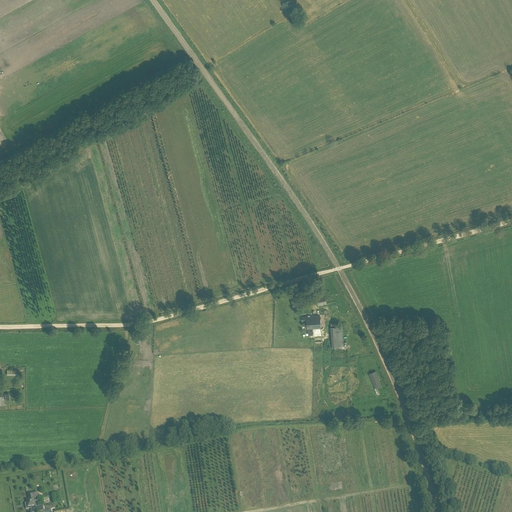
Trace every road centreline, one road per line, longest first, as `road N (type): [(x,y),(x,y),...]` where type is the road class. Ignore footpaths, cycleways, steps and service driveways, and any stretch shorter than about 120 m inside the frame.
road 1 (track): [(0,327),(148,321),(345,266)]
road 2 (track): [(345,266),(511,221)]
